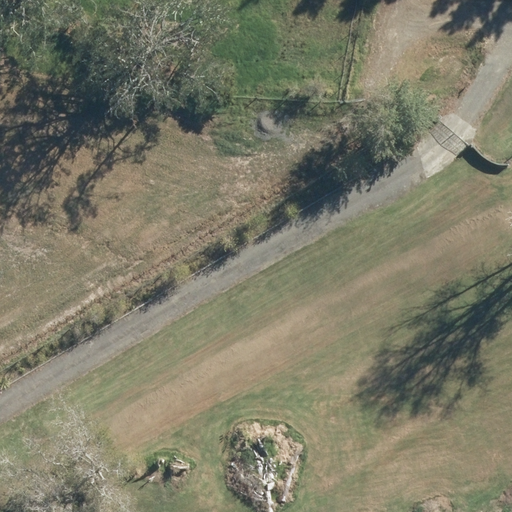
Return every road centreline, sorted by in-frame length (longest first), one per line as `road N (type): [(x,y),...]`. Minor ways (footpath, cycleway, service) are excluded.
road 1 (track): [(503,8),(485,76),(446,130),(374,187),(0,402)]
road 2 (track): [(511,9),(390,0)]
